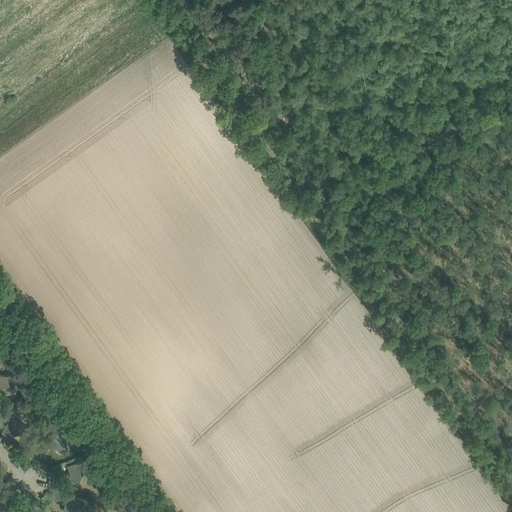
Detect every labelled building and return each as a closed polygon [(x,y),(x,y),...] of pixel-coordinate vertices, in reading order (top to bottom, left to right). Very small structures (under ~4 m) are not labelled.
[(18,371),(13,375),(12,389),(14,389),(18,386),(22,386),(27,382),(18,371)] [(12,389),(13,375),(12,376),(0,374),(0,384),(6,385),(9,389),(12,389)] [(46,405),(38,395),(33,399),(29,399),(24,403),(28,408),(41,409),(46,405)] [(21,431),(25,426),(14,419),(11,424),(6,425),(2,431),(8,434),(21,431)] [(64,452),(68,446),(64,431),(60,428),(52,441),(56,444),(57,447),(64,452)] [(74,481),(80,479),(86,465),(84,460),(70,465),(72,470),(71,473),(74,481)] [(67,502),(64,510),(70,511),(84,505),(85,500),(71,495),(69,500),(67,502)]
